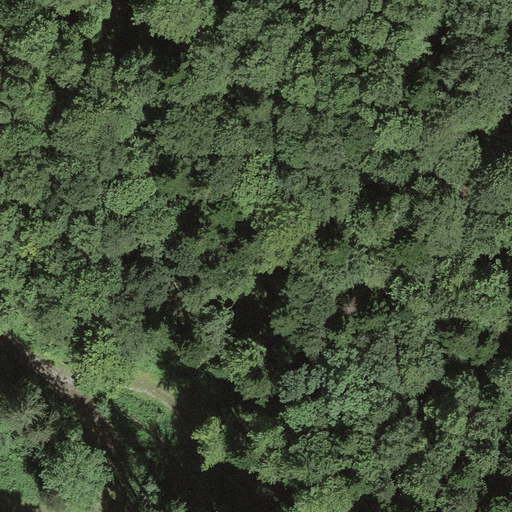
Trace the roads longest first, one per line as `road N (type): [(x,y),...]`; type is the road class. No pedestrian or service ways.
road 1 (track): [(352,511),(437,389),(443,350),(405,276),(210,79),(201,63),(200,22),(219,0)]
road 2 (track): [(283,0),(511,104)]
road 3 (track): [(55,374),(175,409),(190,447),(179,511)]
road 4 (track): [(84,511),(103,496),(110,455),(101,421),(55,374)]
